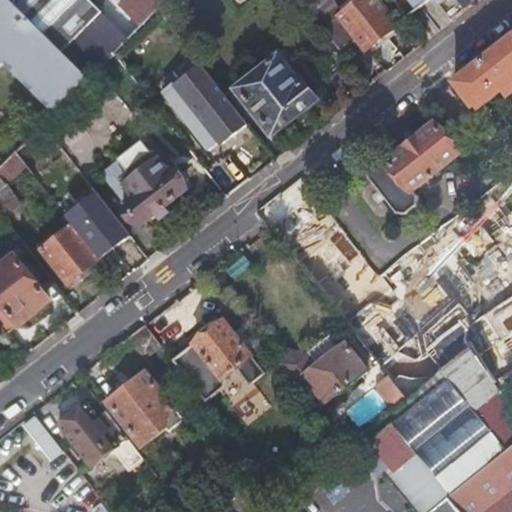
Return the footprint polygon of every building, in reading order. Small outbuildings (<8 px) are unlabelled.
[(8,0),(0,0),(0,64),(2,62),(53,113),(65,101),(87,78),(60,51),(8,0)] [(8,0),(60,51),(99,12),(87,0),(8,0)] [(166,0),(123,0),(116,7),(123,16),(119,20),(132,34),(156,10),(166,0)] [(376,0),(375,0),(298,0),(337,49),(354,37),(363,50),(396,25),(376,1),(376,0)] [(376,0),(376,1),(396,25),(417,8),(411,0),(376,0)] [(411,0),(417,8),(427,0),(432,0),(447,19),(449,21),(450,20),(475,0),(411,0)] [(113,53),(126,40),(99,12),(60,51),(87,78),(102,63),(113,53)] [(511,35),(454,81),(473,107),(498,87),(504,98),(511,91),(511,35)] [(236,88),(272,134),(316,100),(301,81),(298,84),(276,57),(236,88)] [(221,144),(246,124),(200,65),(175,85),(173,83),(162,92),(208,150),(219,142),(221,144)] [(413,190),(432,175),(468,147),(451,124),(440,132),(434,123),(368,175),(398,215),(407,215),(417,206),(418,197),(417,195),(413,190)] [(165,205),(185,190),(169,170),(175,165),(170,158),(164,163),(167,166),(163,169),(141,141),(99,173),(140,225),(154,214),(159,220),(170,211),(165,205)] [(0,214),(17,201),(2,183),(24,165),(14,151),(0,165),(0,214)] [(169,170),(185,190),(191,185),(175,165),(169,170)] [(436,179),(432,175),(413,190),(417,195),(436,179)] [(63,210),(67,215),(95,193),(91,187),(74,199),(75,201),(63,210)] [(72,224),(99,258),(128,235),(95,193),(67,215),(65,216),(71,224),(72,224)] [(67,283),(99,258),(72,224),(71,224),(65,216),(64,215),(59,219),(67,228),(54,238),(40,249),(67,283)] [(37,245),(40,249),(54,238),(50,234),(37,245)] [(0,326),(6,335),(48,301),(14,258),(0,268),(0,326)] [(225,277),(218,267),(207,276),(216,288),(224,282),(225,277)] [(511,297),(459,332),(467,344),(501,393),(511,385),(511,297)] [(173,357),(218,322),(212,315),(168,350),(173,357)] [(221,319),(218,322),(173,357),(171,359),(203,400),(217,390),(222,386),(222,377),(235,367),(248,383),(249,383),(262,372),(221,319)] [(160,347),(144,325),(128,338),(144,359),(160,347)] [(0,339),(5,346),(11,341),(6,335),(0,326),(0,339)] [(292,351),(275,364),(303,400),(313,392),(324,406),(367,373),(344,344),(317,365),(307,354),(292,351)] [(511,409),(501,393),(467,344),(436,371),(404,399),(352,443),(369,463),(368,465),(368,467),(369,470),(370,472),(373,473),(375,474),(377,474),(380,474),(388,467),(423,511),(428,511),(511,444),(511,409)] [(252,387),(249,383),(248,383),(235,367),(222,377),(222,386),(217,390),(229,404),(252,387)] [(145,372),(106,403),(142,448),(167,427),(163,422),(176,410),(145,372)] [(404,399),(387,377),(374,388),(391,410),(404,399)] [(125,473),(141,461),(125,440),(126,440),(110,419),(102,425),(97,419),(85,403),(74,411),(72,410),(67,414),(67,417),(54,427),(55,428),(87,470),(105,456),(113,457),(125,473)] [(104,414),(97,419),(102,425),(110,419),(105,413),(104,414)] [(511,511),(511,444),(428,511),(511,511)]
